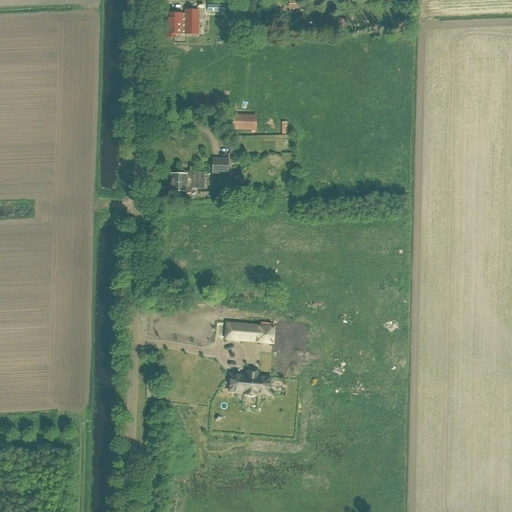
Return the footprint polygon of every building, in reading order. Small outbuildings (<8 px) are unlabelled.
[(167,38),(175,38),(175,35),(181,35),(185,35),(198,35),(198,20),(194,20),(194,10),(186,10),(185,18),(182,18),(182,14),(167,14),(167,38)] [(254,131),(255,116),(231,115),(231,130),(254,131)] [(227,174),(227,158),(211,158),(210,174),(227,174)] [(204,184),(204,173),(187,172),(179,172),(179,174),(171,174),(171,191),(178,192),(178,194),(186,194),(186,193),(192,194),(192,189),(196,189),(196,183),(204,184)] [(259,327),(257,342),(272,343),(273,328),(272,328),(272,324),(261,323),(260,327),(259,327)] [(227,324),(225,339),(242,340),(243,326),(227,324)] [(257,372),(248,371),(247,377),(231,375),(229,391),(244,392),(244,394),(247,394),(248,397),(253,397),(254,395),(257,395),(257,393),(268,394),(269,379),(257,377),(257,372)]
